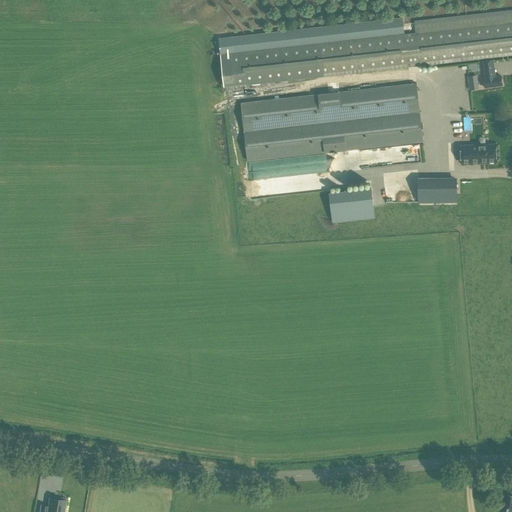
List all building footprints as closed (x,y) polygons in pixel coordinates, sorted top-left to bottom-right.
[(320,34),(230,44),(235,85),(511,53),(511,11),(414,23),(415,32),(405,33),(404,24),(320,34)] [(493,59),(483,61),(485,78),(483,78),(485,87),(502,85),(501,75),(495,76),(493,59)] [(416,83),(241,103),(245,132),(248,161),(380,146),(423,141),(416,83)] [(496,160),(496,144),(461,146),(462,162),(496,160)] [(418,178),(418,179),(418,203),(457,202),(456,177),(418,178)] [(333,223),(375,218),(371,188),(329,192),(333,223)] [(63,511),(65,500),(49,498),(48,506),(41,505),(39,511),(63,511)]
